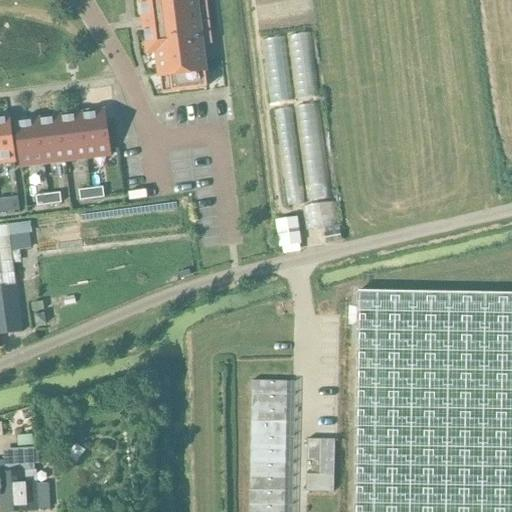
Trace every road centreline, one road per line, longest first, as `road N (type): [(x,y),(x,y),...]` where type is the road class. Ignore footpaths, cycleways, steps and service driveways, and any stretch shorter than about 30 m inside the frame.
road 1 (residential): [(0,364),(183,290),(296,263)]
road 2 (residential): [(296,263),(511,208)]
road 3 (residential): [(76,0),(126,77),(160,187)]
road 4 (residential): [(296,263),(307,318),(305,433)]
